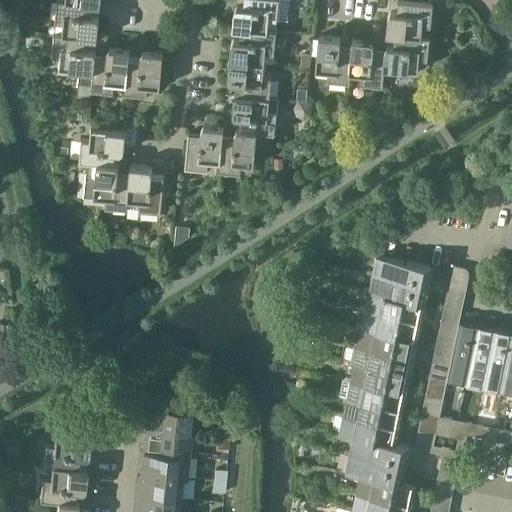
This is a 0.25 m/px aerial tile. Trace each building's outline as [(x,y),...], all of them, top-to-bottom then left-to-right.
[(66,0),(57,0),(55,21),(64,21),(63,33),(89,36),(89,37),(97,37),(99,20),(99,19),(99,17),(98,16),(97,16),(97,15),(95,15),(91,14),(92,3),(92,2),(66,0)] [(268,29),(268,28),(269,17),(277,18),(278,0),(243,0),(243,5),(240,5),(238,5),(237,5),(236,6),(235,7),(235,8),(234,9),(233,27),(241,28),(241,27),(268,29)] [(421,35),(422,23),(431,24),(433,2),(408,0),(397,0),(397,11),(393,11),(392,11),(391,11),(390,12),(389,12),(389,14),(388,15),(386,33),(395,34),(395,33),(421,35)] [(241,27),(241,28),(240,39),(236,38),(234,39),(233,40),(232,40),(231,42),(231,43),(230,59),(264,63),(265,51),(274,52),(276,29),(268,28),(268,29),(241,27)] [(95,53),(96,53),(96,52),(95,51),(95,50),(94,49),(93,48),(92,48),(88,48),(89,37),(89,36),(63,33),(54,32),(52,54),(61,55),(60,67),(80,69),(77,96),(90,97),(91,88),(93,70),(95,53)] [(385,48),(385,49),(386,49),(384,66),(385,66),(418,69),(419,57),(428,58),(430,35),(421,35),(395,33),(395,34),(394,45),(389,44),(388,45),(387,45),(386,47),(385,48)] [(352,46),(351,46),(340,44),(341,40),(340,39),(340,38),(339,37),(338,36),(337,36),(336,36),(319,34),(319,38),(312,37),(312,54),(317,55),(316,69),(328,70),(327,78),(350,80),(350,72),(352,46)] [(352,37),(351,46),(352,46),(350,72),(362,73),(361,82),(383,84),(385,66),(384,66),(386,49),(385,49),(374,48),(374,43),(374,42),(373,41),(372,40),(371,39),(370,39),(352,37)] [(126,83),(128,65),(129,57),(130,48),(112,47),(110,47),(109,47),(109,48),(108,49),(108,50),(107,50),(107,54),(96,53),(95,53),(93,70),(91,88),(113,90),(114,82),(125,83),(126,83)] [(126,83),(125,83),(125,91),(147,93),(148,85),(160,86),(163,51),(145,50),(144,50),(143,50),(142,51),(141,52),(141,53),(141,54),(140,58),(129,57),(128,65),(126,83)] [(301,53),(300,67),(310,67),(311,54),(301,53)] [(443,59),(449,70),(456,65),(451,55),(443,59)] [(263,75),(264,65),(264,63),(230,59),(228,76),(228,77),(228,78),(229,79),(229,80),(230,81),(231,81),(232,82),(236,82),(235,94),(270,97),(272,75),(263,75)] [(163,66),(161,79),(171,80),(172,67),(163,66)] [(308,101),(309,89),(299,89),(298,100),(308,101)] [(269,109),(270,97),(235,94),(233,111),(233,112),(233,113),(234,114),(235,115),(237,116),(241,116),(240,127),(240,128),(257,130),(275,132),(277,110),(269,109)] [(60,101),(46,100),(45,111),(58,112),(60,101)] [(315,115),(311,104),(299,103),(295,110),(298,118),(306,123),(315,115)] [(223,134),(224,126),(206,124),(205,124),(204,124),(203,125),(202,126),(202,127),(201,128),(201,132),(189,131),(186,166),(207,168),(208,159),(219,160),(220,161),(223,134)] [(124,148),(124,147),(126,130),(91,127),(90,139),(82,138),(80,160),(88,161),(97,162),(97,161),(115,163),(115,162),(116,151),(120,151),(122,151),(123,150),(124,149),(124,148)] [(254,164),(257,130),(240,128),(240,127),(239,127),(238,128),(237,128),(236,129),(235,130),(235,131),(234,135),(223,134),(220,161),(219,160),(219,169),(241,171),(242,163),(254,164)] [(131,172),(130,172),(119,171),(119,167),(119,166),(119,165),(118,164),(118,163),(117,163),(115,162),(115,163),(97,161),(97,162),(88,161),(84,196),(106,198),(106,205),(128,207),(129,199),(128,199),(131,172)] [(149,165),(148,165),(131,164),(130,172),(131,172),(128,199),(129,199),(140,200),(139,208),(161,210),(164,175),(152,174),(152,170),(152,169),(152,168),(151,167),(150,166),(149,165)] [(175,244),(189,235),(185,234),(185,230),(177,229),(175,244)] [(376,254),(373,272),(412,281),(426,284),(430,265),(416,262),(376,254)] [(464,272),(452,270),(449,284),(461,287),(464,272)] [(373,272),(369,290),(409,299),(422,301),(426,284),(412,281),(373,272)] [(409,299),(369,290),(365,308),(406,316),(419,319),(422,301),(409,299)] [(456,309),(459,294),(448,291),(445,306),(456,309)] [(453,322),(456,309),(445,306),(442,320),(453,322)] [(365,308),(361,326),(402,334),(415,337),(419,319),(406,316),(365,308)] [(466,379),(478,326),(459,322),(448,375),(466,379)] [(402,334),(361,326),(358,343),(398,352),(411,354),(415,337),(402,334)] [(478,326),(466,379),(484,383),(495,329),(478,326)] [(449,344),(452,329),(440,327),(437,341),(449,344)] [(511,333),(495,329),(484,383),(501,387),(511,336),(511,333)] [(511,336),(501,387),(511,388),(511,336)] [(446,358),(449,344),(437,341),(434,355),(446,358)] [(398,352),(358,343),(354,361),(394,369),(408,372),(411,354),(398,352)] [(354,361),(350,378),(390,387),(404,390),(408,372),(394,369),(354,361)] [(441,379),(444,365),(433,362),(430,377),(441,379)] [(390,387),(350,378),(343,377),(339,394),(347,396),(385,404),(400,407),(404,390),(390,387)] [(439,393),(441,379),(430,377),(427,390),(439,393)] [(385,404),(347,396),(343,414),(381,422),(397,425),(400,407),(385,404)] [(434,414),(437,400),(425,398),(422,412),(434,414)] [(147,429),(188,433),(190,411),(149,407),(147,429)] [(434,414),(422,412),(419,426),(431,428),(434,414)] [(381,422),(343,414),(339,432),(353,435),(379,440),(393,443),(397,425),(381,422)] [(455,418),(440,415),(437,427),(452,430),(455,418)] [(473,435),(476,423),(462,420),(459,432),(473,435)] [(490,426),(476,423),(473,435),(487,437),(490,426)] [(220,436),(231,437),(232,426),(221,425),(220,436)] [(509,442),(511,430),(497,427),(495,439),(509,442)] [(147,429),(145,450),(186,454),(188,433),(147,429)] [(77,468),(77,467),(78,455),(82,456),(86,455),(87,452),(89,434),(54,431),(53,443),(45,443),(42,465),(51,466),(51,465),(77,468)] [(430,435),(418,433),(415,447),(427,450),(430,435)] [(353,435),(350,453),(390,461),(403,463),(407,446),(393,443),(379,440),(353,435)] [(231,437),(220,436),(219,447),(230,448),(231,437)] [(186,454),(145,450),(143,472),(184,476),(186,454)] [(390,461),(350,453),(346,470),(360,473),(387,479),(399,481),(403,463),(390,461)] [(455,455),(443,453),(440,467),(452,470),(455,455)] [(51,465),(51,466),(50,477),(41,476),(39,498),(57,500),(57,499),(74,501),(74,500),(75,489),(79,489),(82,488),(84,485),(86,468),(77,467),(77,468),(51,465)] [(226,480),(227,469),(216,468),(215,479),(226,480)] [(138,471),(136,493),(182,497),(184,476),(143,472),(138,471)] [(360,473),(356,491),(395,499),(410,502),(413,484),(399,481),(387,479),(360,473)] [(447,491),(450,477),(438,474),(435,489),(447,491)] [(226,480),(215,479),(214,490),(225,491),(226,480)] [(444,505),(447,491),(435,489),(432,503),(444,505)] [(356,491),(353,508),(369,511),(407,511),(410,502),(395,499),(356,491)] [(180,511),(182,497),(136,493),(133,511),(180,511)] [(57,499),(57,500),(55,511),(90,511),(90,510),(78,509),(78,505),(77,502),(74,500),(74,501),(57,499)] [(0,511),(7,511),(9,504),(0,503),(0,511)]
